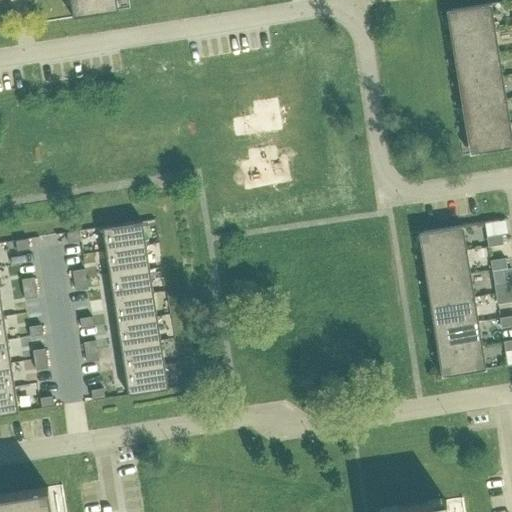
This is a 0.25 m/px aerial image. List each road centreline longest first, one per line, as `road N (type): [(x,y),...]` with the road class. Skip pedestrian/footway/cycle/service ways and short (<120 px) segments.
road 1 (residential): [(0,59),(359,7),(389,191),(511,179)]
road 2 (residential): [(103,438),(268,414),(308,428),(502,395)]
road 3 (residential): [(80,442),(47,237)]
